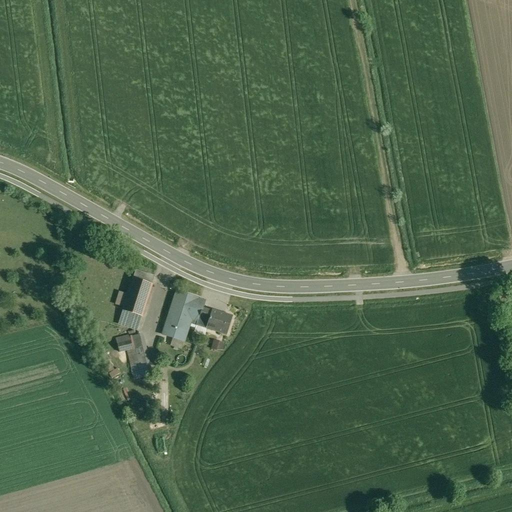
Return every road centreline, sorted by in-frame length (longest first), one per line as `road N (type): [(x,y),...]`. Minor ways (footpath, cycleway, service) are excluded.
road 1 (tertiary): [(511,270),(409,291),(254,294),(179,270),(0,171)]
road 2 (track): [(353,0),(409,291)]
